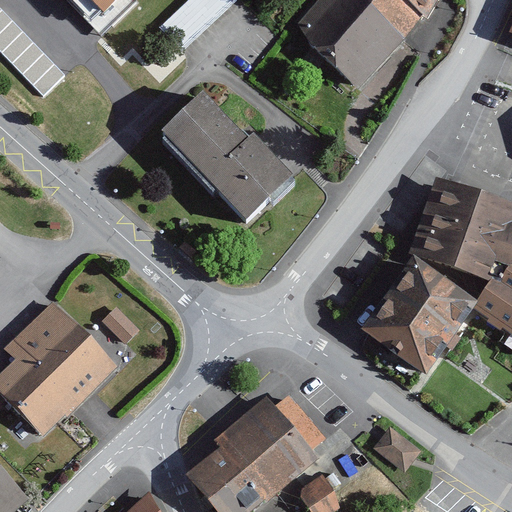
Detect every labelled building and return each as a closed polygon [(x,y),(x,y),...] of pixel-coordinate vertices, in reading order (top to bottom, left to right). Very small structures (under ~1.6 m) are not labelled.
[(84,0),(107,22),(129,0),(84,0)] [(186,0),(159,24),(180,47),(234,0),(186,0)] [(315,28),(301,44),(357,93),(425,13),(409,0),(319,0),(304,18),(315,28)] [(409,0),(425,13),(435,0),(409,0)] [(0,48),(44,94),(67,72),(0,2),(0,48)] [(198,92),(153,138),(240,225),(286,179),(198,92)] [(511,263),(511,208),(434,185),(407,258),(494,282),(501,270),(511,266),(511,263)] [(422,385),(478,318),(465,310),(480,296),(407,258),(355,338),(422,385)] [(511,266),(501,270),(494,282),(480,296),(465,310),(478,318),(511,338),(511,266)] [(13,360),(0,373),(0,399),(39,438),(115,363),(52,300),(2,349),(13,360)] [(126,342),(141,328),(118,304),(103,318),(126,342)] [(288,394),(270,408),(304,451),(322,437),(288,394)] [(218,452),(186,474),(215,511),(240,511),(309,458),(304,451),(270,408),(264,400),(211,441),(218,452)] [(420,451),(389,428),(375,447),(407,469),(420,451)] [(0,461),(0,511),(14,511),(32,497),(0,461)] [(324,477),(299,490),(310,511),(335,511),(341,509),(324,477)]
